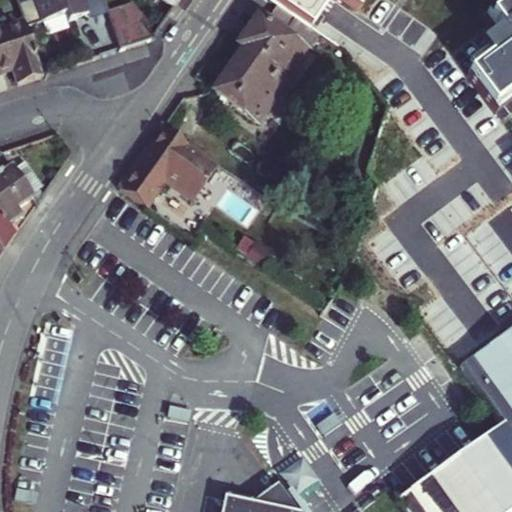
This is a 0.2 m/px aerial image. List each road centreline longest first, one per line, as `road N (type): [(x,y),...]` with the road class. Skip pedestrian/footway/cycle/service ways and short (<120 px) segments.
road 1 (residential): [(115,137),(27,277),(0,350)]
road 2 (residential): [(211,0),(115,137)]
road 3 (residential): [(0,127),(68,112),(115,137)]
